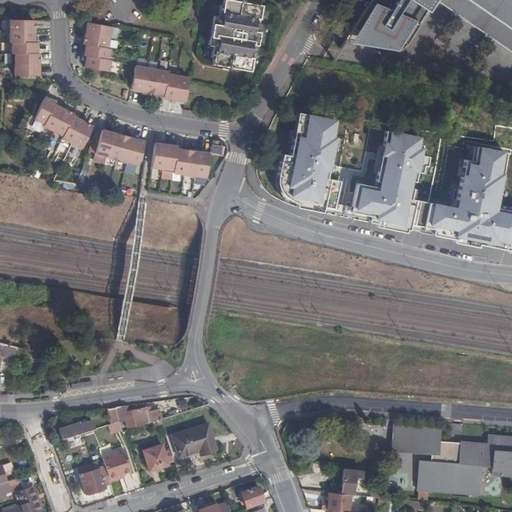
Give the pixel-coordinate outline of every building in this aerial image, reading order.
[(253,60),(251,60),(247,59),(248,55),(252,55),(254,56),(260,25),(257,25),(253,24),(254,19),(258,20),(260,20),(261,14),(260,14),(261,7),(245,4),(245,2),(235,0),(235,2),(225,0),(222,0),(222,6),(220,6),(219,13),(222,14),(221,18),(218,17),(213,16),(207,46),(211,47),(215,47),(214,53),(211,52),(209,59),(211,59),(210,66),(220,67),(220,69),(232,72),(232,70),(248,73),(249,67),(251,67),(253,60)] [(511,0),(354,0),(328,41),(387,50),(419,0),(424,0),(511,60),(511,0)] [(31,33),(31,19),(11,18),(10,40),(13,40),(12,51),(15,51),(15,74),(38,75),(38,66),(36,66),(36,52),(36,41),(34,41),(34,34),(31,33)] [(111,28),(88,24),(86,32),(89,32),(87,46),(85,57),(87,57),(90,58),(88,69),(108,73),(110,61),(108,61),(110,50),(107,50),(111,28)] [(183,98),(187,83),(188,76),(165,73),(165,70),(134,66),(130,89),(141,91),(142,89),(155,91),(154,94),(161,94),(161,97),(169,98),(169,96),(183,98)] [(80,149),(91,129),(77,122),(78,120),(71,117),(73,115),(65,110),(64,113),(52,107),(53,104),(54,102),(44,97),(32,119),(43,124),(42,127),(61,136),(60,139),(80,149)] [(65,110),(53,104),(52,107),(64,113),(65,110)] [(371,222),(418,232),(424,205),(411,202),(418,172),(424,174),(427,160),(422,159),(424,148),(418,147),(420,139),(387,132),(376,189),(358,185),(353,209),(331,205),(336,182),(325,180),(329,160),(338,161),(342,139),(333,137),(336,120),(297,113),(288,157),(282,156),(277,184),(278,191),(286,202),(299,205),(298,208),(319,212),(320,208),(372,218),(371,222)] [(77,122),(91,129),(92,127),(78,120),(77,122)] [(114,137),(100,133),(92,162),(104,165),(105,159),(106,157),(126,162),(137,165),(143,144),(129,141),(130,138),(115,134),(114,137)] [(154,144),(150,167),(161,169),(171,171),(171,173),(182,175),(193,177),(204,179),(208,155),(176,150),(176,148),(154,144)] [(477,244),(511,251),(511,208),(497,205),(508,152),(474,145),(471,160),(463,158),(453,209),(424,205),(418,232),(451,240),(450,243),(476,248),(477,244)] [(3,343),(0,357),(17,360),(20,347),(3,343)] [(178,402),(180,409),(186,407),(185,401),(178,402)] [(125,406),(115,407),(120,421),(120,422),(125,421),(127,428),(139,426),(150,423),(160,419),(162,419),(159,409),(147,412),(146,407),(126,411),(125,406)] [(115,407),(107,408),(110,424),(120,421),(115,407)] [(160,419),(150,423),(153,430),(163,427),(160,419)] [(110,424),(110,425),(112,433),(123,430),(120,422),(120,421),(110,424)] [(61,429),(64,439),(85,433),(94,430),(91,422),(78,426),(77,424),(61,429)] [(216,450),(207,424),(173,434),(179,457),(199,451),(200,455),(216,450)] [(511,438),(488,436),(487,445),(479,444),(437,441),(438,429),(394,426),(391,451),(430,454),(430,463),(419,462),(416,489),(417,489),(427,490),(457,493),(477,494),(479,466),(492,467),(491,474),(511,475),(511,438)] [(487,445),(488,436),(480,436),(479,444),(487,445)] [(167,464),(174,462),(170,449),(163,451),(161,445),(144,451),(150,471),(168,465),(167,464)] [(127,450),(103,458),(106,468),(111,481),(121,478),(120,476),(124,475),(133,471),(127,450)] [(104,485),(111,482),(111,481),(106,468),(81,476),(87,494),(105,488),(104,485)] [(360,478),(360,472),(343,471),(341,493),(351,494),(353,477),(360,478)] [(0,491),(20,484),(18,478),(7,482),(0,484),(0,491)] [(246,506),(246,508),(263,502),(257,487),(241,493),(241,494),(246,506)] [(37,511),(41,511),(32,488),(17,493),(21,506),(4,511),(37,511)] [(427,490),(417,489),(416,499),(426,500),(427,490)] [(404,507),(421,509),(422,502),(404,500),(404,507)] [(227,511),(224,501),(216,504),(219,511),(227,511)]
